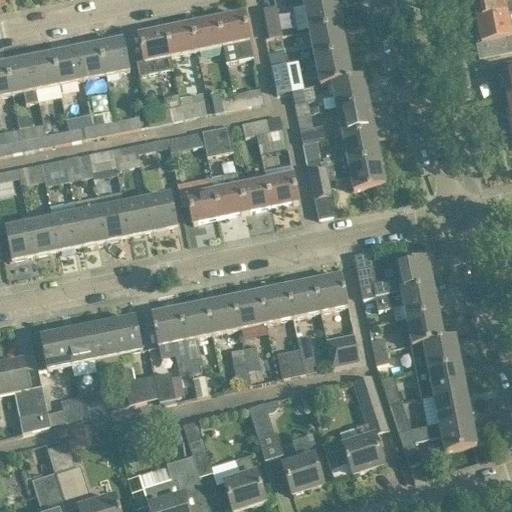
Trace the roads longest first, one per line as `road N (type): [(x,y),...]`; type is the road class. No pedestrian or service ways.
road 1 (residential): [(0,303),(462,211)]
road 2 (unclassified): [(462,211),(383,0)]
road 3 (residential): [(0,35),(171,0)]
road 4 (unclassified): [(511,368),(462,211)]
road 5 (unclassified): [(511,471),(389,511)]
